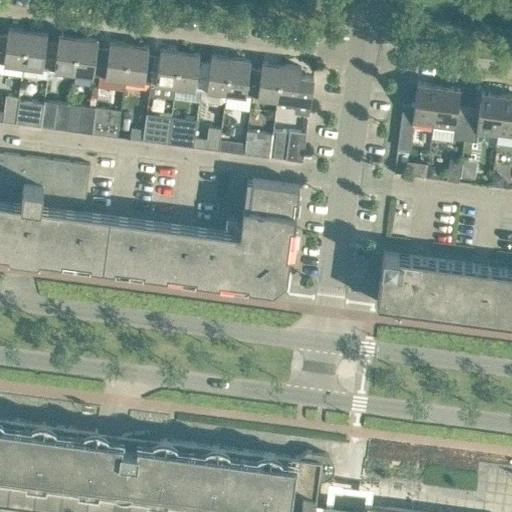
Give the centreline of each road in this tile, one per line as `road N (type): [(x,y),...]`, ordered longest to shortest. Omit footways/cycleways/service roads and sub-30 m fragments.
road 1 (residential): [(359,44),(0,0)]
road 2 (tertiary): [(322,343),(0,300)]
road 3 (tertiary): [(0,356),(313,397)]
road 4 (residential): [(327,311),(359,44)]
road 5 (tertiary): [(313,397),(511,425)]
road 6 (tertiary): [(511,368),(322,343)]
road 7 (residential): [(511,67),(359,44)]
